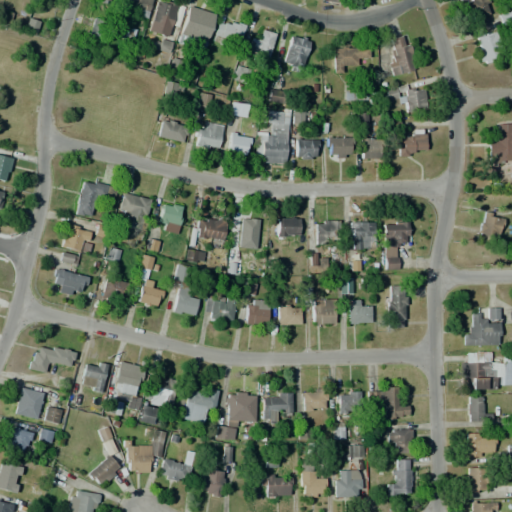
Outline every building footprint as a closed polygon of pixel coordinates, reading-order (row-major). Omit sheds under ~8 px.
[(126,0),(150,0),(145,18),(123,11),(126,0)] [(156,0),(162,0),(176,5),(166,37),(146,30),(156,0)] [(486,0),(490,13),(479,16),(476,7),(465,11),(462,0),(486,0)] [(186,4),(214,13),(202,52),(174,43),(186,4)] [(511,9),(511,21),(500,26),(496,15),(511,9)] [(92,17),(103,20),(98,37),(88,33),(92,17)] [(242,26),(238,42),(229,39),(227,47),(210,42),(218,18),(242,26)] [(132,27),(128,40),(109,34),(113,21),(132,27)] [(260,41),(263,30),(273,34),(264,65),(243,58),(249,37),(260,41)] [(501,56),(481,63),(472,39),(492,32),(501,56)] [(288,35),(307,41),(297,72),(279,66),(288,35)] [(389,38),(402,35),(404,46),(411,44),(416,69),(389,75),(384,50),(391,49),(389,38)] [(155,50),(167,53),(170,42),(158,39),(155,50)] [(340,71),(331,72),(331,47),(367,46),(367,63),(340,63),(340,71)] [(233,65),(248,68),(244,83),(230,80),(233,65)] [(422,90),(425,107),(405,111),(404,102),(384,106),(381,89),(410,83),(412,92),(422,90)] [(364,101),(341,100),(342,85),(364,85),(364,101)] [(195,106),(207,108),(209,95),(197,93),(195,106)] [(267,132),(268,123),(262,122),(263,107),(288,109),(284,164),(259,162),(260,153),(253,153),(254,131),(267,132)] [(290,124),(301,125),(302,112),(290,111),(290,124)] [(365,113),(354,113),(355,125),(365,125),(365,113)] [(187,126),(183,143),(155,136),(159,119),(187,126)] [(197,120),(221,125),(215,150),(191,145),(197,120)] [(485,129),(495,129),(495,123),(511,123),(511,128),(511,155),(485,156),(485,129)] [(405,129),(423,129),(424,146),(415,147),(415,156),(397,156),(396,138),(405,138),(405,129)] [(245,156),(225,153),(228,132),(249,135),(245,156)] [(349,136),(350,157),(324,158),(323,137),(349,136)] [(377,158),(359,159),(358,138),(377,137),(377,158)] [(315,140),(315,160),(293,160),(293,139),(315,140)] [(0,155),(10,158),(5,182),(0,180),(0,155)] [(114,187),(112,196),(104,194),(102,202),(93,200),(89,216),(72,212),(80,179),(114,187)] [(116,212),(121,193),(146,199),(139,229),(122,224),(124,214),(116,212)] [(161,202),(181,207),(175,233),(154,228),(161,202)] [(480,211),(502,216),(496,242),(474,237),(480,211)] [(224,221),(221,240),(193,236),(196,217),(224,221)] [(297,218),(297,235),(275,236),(274,218),(297,218)] [(335,219),(336,243),(313,244),(312,220),(335,219)] [(234,240),(236,221),(262,224),(259,253),(242,251),(243,241),(234,240)] [(372,248),(348,248),(347,222),(372,221),(372,248)] [(405,221),(406,240),(397,241),(398,269),(382,270),(380,222),(405,221)] [(88,230),(84,245),(76,243),(74,251),(58,246),(64,223),(88,230)] [(202,251),(200,263),(182,260),(184,248),(202,251)] [(242,259),(239,276),(223,273),(226,249),(235,250),(233,258),(242,259)] [(58,262),(69,264),(71,255),(59,253),(58,262)] [(324,270),(307,270),(306,257),(324,257),(324,270)] [(171,280),(184,282),(186,266),(174,264),(171,280)] [(84,276),(80,291),(74,289),(72,295),(56,291),(57,284),(49,282),(53,268),(84,276)] [(127,279),(121,301),(99,294),(105,273),(127,279)] [(141,279),(151,281),(149,289),(160,292),(156,307),(135,302),(141,279)] [(403,327),(384,328),(382,281),(401,281),(403,327)] [(196,298),(191,316),(170,311),(174,293),(196,298)] [(232,299),(230,322),(201,319),(204,296),(232,299)] [(266,301),(265,325),(242,324),(243,299),(266,301)] [(333,323),(310,324),(309,300),(332,299),(333,323)] [(344,300),(355,299),(356,307),(367,306),(368,322),(346,324),(344,300)] [(298,306),(298,324),(274,324),(274,306),(298,306)] [(485,309),(485,320),(497,319),(497,308),(485,309)] [(480,324),(498,324),(498,345),(464,345),(463,324),(468,324),(468,315),(480,315),(480,324)] [(73,352),(68,369),(49,364),(47,373),(28,368),(35,342),(73,352)] [(511,356),(511,389),(456,389),(456,363),(464,363),(464,351),(489,351),(489,356),(511,356)] [(84,359),(105,364),(98,392),(77,387),(84,359)] [(117,361),(142,367),(133,402),(124,399),(119,417),(99,412),(110,368),(115,370),(117,361)] [(172,381),(165,408),(139,401),(145,374),(172,381)] [(215,391),(211,413),(201,411),(199,422),(181,418),(187,386),(215,391)] [(18,387),(40,393),(33,419),(11,413),(18,387)] [(404,405),(404,418),(385,419),(385,408),(365,409),(364,389),(393,387),(394,406),(404,405)] [(324,389),(325,410),(300,411),(299,390),(324,389)] [(223,391),(254,392),(253,421),(233,420),(233,440),(214,439),(214,425),(223,426),(223,391)] [(357,391),(358,413),(335,413),(335,392),(357,391)] [(260,393),(289,393),(290,410),(270,410),(270,419),(260,419),(260,393)] [(488,412),(489,421),(465,422),(463,397),(479,396),(480,413),(488,412)] [(159,411),(156,426),(133,420),(137,405),(159,411)] [(44,406),(59,410),(55,424),(40,419),(44,406)] [(342,439),(331,439),(330,422),(342,422),(342,439)] [(24,451),(4,446),(9,425),(30,431),(24,451)] [(409,427),(409,453),(391,453),(391,444),(383,444),(382,436),(374,436),(373,427),(409,427)] [(36,440),(48,442),(50,431),(38,429),(36,440)] [(105,454),(95,435),(106,429),(122,459),(117,464),(119,468),(97,487),(84,473),(105,454)] [(146,429),(163,430),(162,456),(150,456),(150,472),(125,472),(126,443),(146,443),(146,429)] [(492,433),(492,456),(462,456),(462,433),(492,433)] [(360,445),(361,457),(341,458),(340,445),(360,445)] [(183,463),(185,452),(196,455),(192,472),(178,469),(176,480),(158,475),(162,458),(183,463)] [(392,486),(391,460),(407,459),(408,495),(384,495),(384,487),(392,486)] [(0,462),(19,468),(13,493),(0,489),(0,462)] [(322,496),(298,495),(297,462),(310,462),(310,476),(322,476),(322,496)] [(484,493),(465,493),(466,484),(466,466),(484,466),(484,493)] [(201,468),(222,472),(218,497),(197,493),(201,468)] [(358,470),(359,496),(332,497),(331,471),(358,470)] [(289,475),(289,496),(258,497),(258,475),(289,475)] [(96,493),(93,511),(65,511),(69,490),(96,493)] [(0,511),(0,501),(8,504),(5,511),(0,511)] [(485,511),(466,511),(466,503),(494,502),(494,511),(485,511)]
